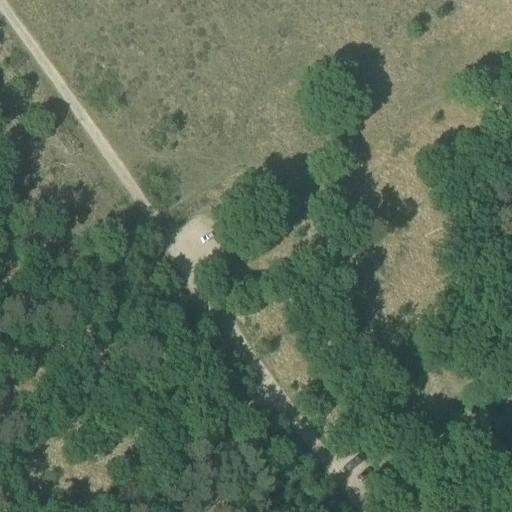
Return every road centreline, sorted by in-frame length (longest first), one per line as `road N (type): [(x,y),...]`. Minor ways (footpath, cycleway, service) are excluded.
road 1 (track): [(0,4),(253,365)]
road 2 (track): [(58,511),(253,365)]
road 3 (track): [(253,365),(361,511)]
